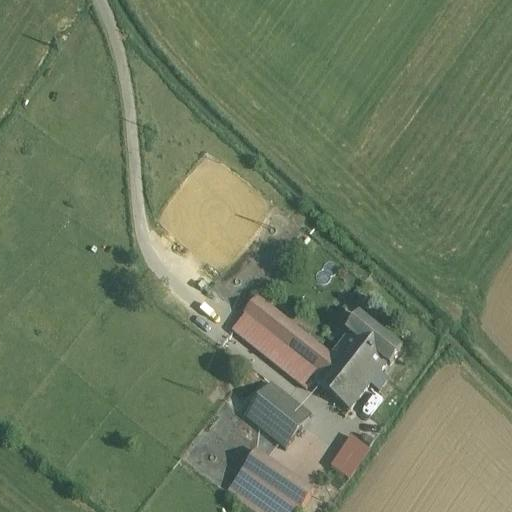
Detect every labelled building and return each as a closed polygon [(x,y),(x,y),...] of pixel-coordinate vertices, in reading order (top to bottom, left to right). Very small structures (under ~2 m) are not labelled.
[(332,359),(260,302),(234,335),(306,392),(313,383),(332,359)] [(347,333),(350,335),(387,365),(391,368),(403,352),(359,318),(347,333)] [(351,413),(387,365),(350,335),(332,359),(313,383),(351,413)] [(313,417),(272,386),(248,418),(288,449),(313,417)] [(355,438),(333,470),(350,482),(372,450),(355,438)] [(300,511),(315,492),(260,453),(231,494),(257,511),(300,511)]
